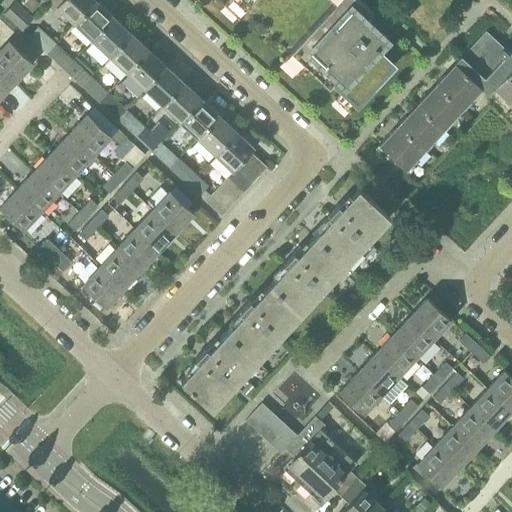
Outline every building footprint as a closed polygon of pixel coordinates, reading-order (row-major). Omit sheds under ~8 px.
[(62,0),(46,0),(45,2),(53,10),(57,7),(62,0)] [(74,23),(94,0),(62,0),(57,7),(74,23)] [(92,40),(113,16),(96,0),(94,0),(74,23),(92,40)] [(236,0),(246,8),(253,0),(236,0)] [(373,12),(360,0),(337,0),(291,50),(330,86),(334,81),(358,103),(393,64),(378,49),(388,38),(373,23),(369,28),(363,22),(373,12)] [(10,18),(21,7),(15,1),(4,12),(10,18)] [(21,7),(10,18),(16,24),(27,12),(21,7)] [(27,12),(16,24),(22,29),(33,18),(27,12)] [(113,16),(92,40),(109,56),(131,32),(113,16)] [(47,52),(55,43),(38,27),(29,36),(47,52)] [(486,30),(462,56),(461,55),(455,63),(459,66),(482,89),(489,95),(495,88),(511,69),(511,53),(509,51),(509,52),(486,30)] [(127,72),(148,49),(131,32),(109,56),(127,72)] [(0,50),(0,66),(16,82),(33,63),(9,40),(0,50)] [(65,69),(73,60),(55,43),(47,52),(65,69)] [(144,88),(166,65),(148,49),(127,72),(136,81),(144,88)] [(73,60),(65,69),(82,85),(90,76),(73,60)] [(162,105),(184,82),(183,81),(166,65),(144,88),(162,105)] [(0,98),(16,82),(0,66),(0,98)] [(436,83),(440,87),(462,106),(469,99),(471,101),(482,89),(459,66),(449,78),(444,74),(436,83)] [(511,69),(495,88),(507,99),(509,97),(511,99),(511,69)] [(100,102),(108,93),(90,76),(82,85),(100,102)] [(184,82),(162,105),(179,121),(201,97),(184,82)] [(421,108),(443,126),(450,119),(452,121),(464,108),(462,106),(440,87),(430,99),(426,95),(417,104),(421,108)] [(117,118),(125,108),(108,93),(100,102),(117,118)] [(197,138),(219,114),(201,97),(179,121),(197,138)] [(135,134),(143,125),(125,108),(117,118),(135,134)] [(403,128),(424,147),(431,140),(433,142),(445,129),(443,126),(421,108),(411,119),(407,115),(398,125),(403,128)] [(70,132),(94,155),(112,136),(88,113),(70,132)] [(219,114),(197,138),(215,154),(236,131),(219,114)] [(143,125),(135,134),(152,150),(160,141),(143,125)] [(424,147),(403,128),(392,140),(388,136),(379,145),(407,170),(405,168),(412,160),(414,162),(426,149),(424,147)] [(235,169),(243,161),(252,152),(255,148),(236,131),(215,154),(233,171),(235,169)] [(53,151),(77,174),(94,155),(70,132),(53,151)] [(170,167),(178,158),(160,141),(152,150),(170,167)] [(77,174),(53,151),(35,170),(59,192),(77,174)] [(243,161),(258,176),(267,167),(252,152),(243,161)] [(178,158),(170,167),(187,183),(196,174),(178,158)] [(235,169),(251,184),(258,176),(243,161),(235,169)] [(115,174),(122,181),(134,169),(126,162),(115,174)] [(227,177),(243,193),(251,184),(235,169),(233,171),(227,177)] [(18,189),(42,211),(59,192),(35,170),(18,189)] [(125,184),(133,191),(144,178),(137,172),(125,184)] [(122,181),(115,174),(103,186),(111,193),(122,181)] [(205,200),(212,192),(213,190),(196,174),(187,183),(205,200)] [(220,185),(236,200),(243,193),(227,177),(220,185)] [(133,191),(125,184),(114,196),(121,203),(133,191)] [(213,190),(212,192),(229,208),(236,200),(220,185),(214,191),(213,190)] [(342,207),(339,204),(328,215),(331,218),(298,254),(295,251),(284,263),(287,266),(254,302),(251,299),(240,311),(243,314),(210,350),(207,347),(196,359),(199,362),(182,380),(213,409),(391,217),(359,188),(342,207)] [(42,211),(18,189),(0,207),(24,230),(42,211)] [(153,209),(177,232),(194,213),(170,190),(153,209)] [(212,192),(205,200),(222,216),(229,208),(212,192)] [(80,212),(87,218),(98,206),(91,199),(80,212)] [(90,222),(97,228),(109,216),(102,209),(90,222)] [(177,232),(153,209),(135,228),(159,251),(177,232)] [(87,218),(80,212),(68,224),(76,231),(87,218)] [(97,228),(90,222),(79,234),(86,240),(97,228)] [(159,251),(135,228),(118,247),(142,269),(159,251)] [(53,257),(60,250),(48,239),(41,246),(53,257)] [(142,269),(118,247),(100,266),(124,288),(142,269)] [(60,250),(53,257),(66,269),(72,262),(60,250)] [(124,288),(100,266),(82,285),(107,307),(124,288)] [(410,316),(434,339),(452,320),(427,297),(410,316)] [(434,339),(410,316),(392,335),(416,357),(434,339)] [(472,352),(478,345),(466,333),(459,340),(472,352)] [(375,353),(399,376),(416,357),(392,335),(375,353)] [(478,345),(472,352),(484,363),(491,356),(478,345)] [(399,376),(375,353),(357,372),(381,395),(399,376)] [(434,374),(441,381),(453,368),(446,361),(434,374)] [(488,388),(511,411),(511,410),(511,375),(505,369),(488,388)] [(445,383),(452,390),(463,378),(456,371),(445,383)] [(381,395),(357,372),(339,391),(363,413),(381,395)] [(441,381),(434,374),(423,386),(430,393),(441,381)] [(452,390),(445,383),(433,396),(441,402),(452,390)] [(511,411),(488,388),(470,407),(494,430),(511,411)] [(399,411),(406,418),(418,405),(410,399),(399,411)] [(302,485),(339,445),(322,429),(326,425),(316,415),(298,435),(263,402),(246,420),(283,453),(287,449),(295,456),(284,468),(302,485)] [(494,430),(470,407),(453,426),(477,448),(494,430)] [(410,421),(417,428),(428,415),(421,409),(410,421)] [(406,418),(399,411),(388,423),(395,430),(406,418)] [(417,428),(410,421),(398,433),(406,440),(417,428)] [(477,448),(453,426),(435,445),(459,467),(477,448)] [(341,495),(358,477),(351,470),(358,462),(339,445),(302,485),(321,502),(333,488),(341,495)] [(459,467),(435,445),(418,464),(442,486),(459,467)] [(358,477),(341,495),(350,504),(342,511),(375,511),(381,505),(364,489),(368,486),(358,477)] [(427,498),(417,508),(421,511),(425,511),(433,503),(427,498)]
